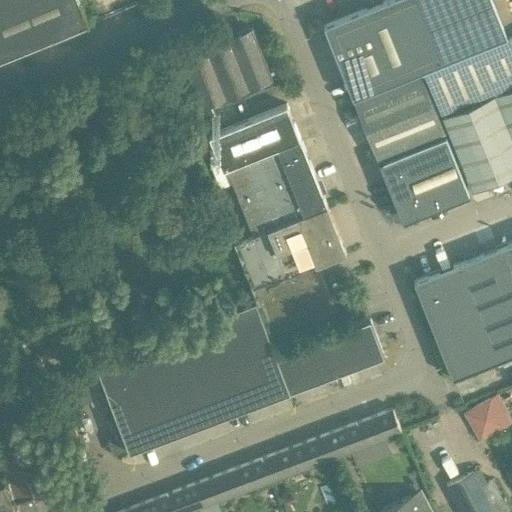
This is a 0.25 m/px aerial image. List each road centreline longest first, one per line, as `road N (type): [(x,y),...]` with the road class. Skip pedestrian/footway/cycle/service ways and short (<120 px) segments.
road 1 (unclassified): [(103,492),(421,374),(379,251)]
road 2 (unclassified): [(0,93),(230,0),(282,0)]
road 3 (unclassified): [(379,251),(282,0)]
road 4 (unclassified): [(511,200),(379,251)]
